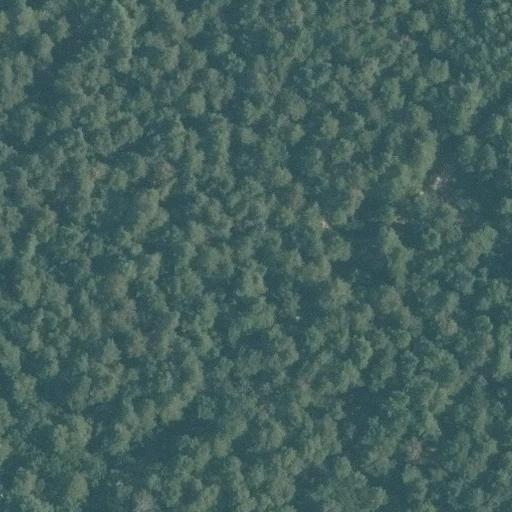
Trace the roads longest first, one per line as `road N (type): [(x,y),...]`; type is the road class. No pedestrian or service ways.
road 1 (track): [(511,425),(354,268),(102,511)]
road 2 (track): [(511,112),(354,268)]
road 3 (track): [(130,484),(0,346)]
